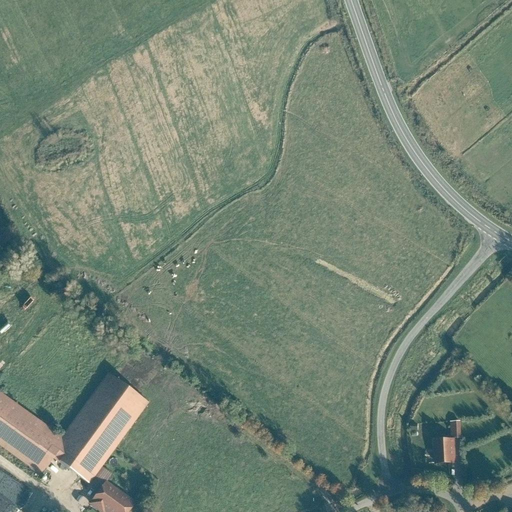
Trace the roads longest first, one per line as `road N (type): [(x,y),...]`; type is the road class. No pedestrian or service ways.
road 1 (unclassified): [(498,234),(398,354),(381,399),(390,493)]
road 2 (secondary): [(352,0),(386,95),(422,163),(498,234)]
